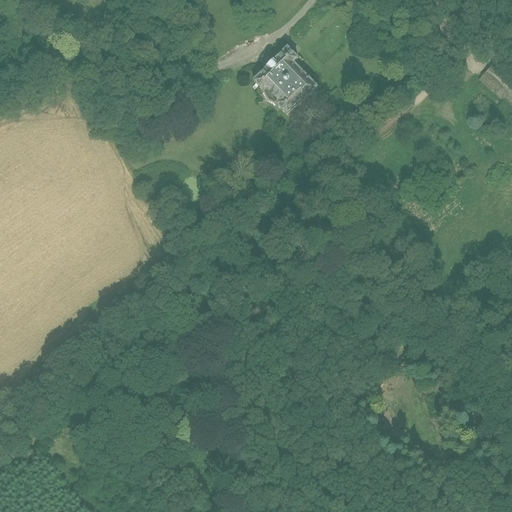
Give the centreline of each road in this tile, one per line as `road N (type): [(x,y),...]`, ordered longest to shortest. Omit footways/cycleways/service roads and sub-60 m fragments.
road 1 (unclassified): [(442,319),(327,163),(467,52),(436,0)]
road 2 (unclassified): [(310,0),(281,35),(214,62),(167,72),(89,59)]
